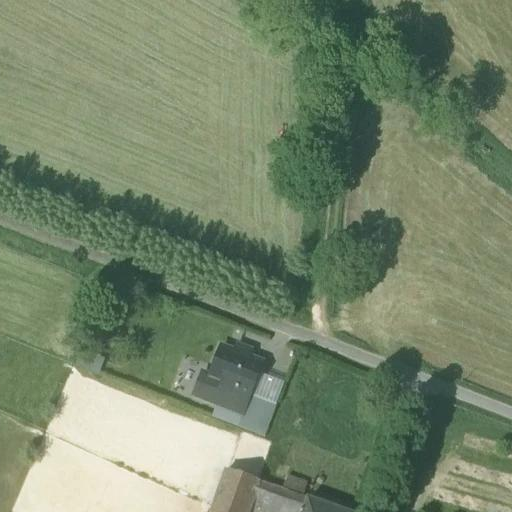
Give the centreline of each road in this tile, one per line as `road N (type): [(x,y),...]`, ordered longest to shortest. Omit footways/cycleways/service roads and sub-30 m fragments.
road 1 (residential): [(122,266),(511,416)]
road 2 (track): [(319,341),(356,0)]
road 3 (track): [(373,511),(416,379)]
road 4 (track): [(0,219),(122,266)]
